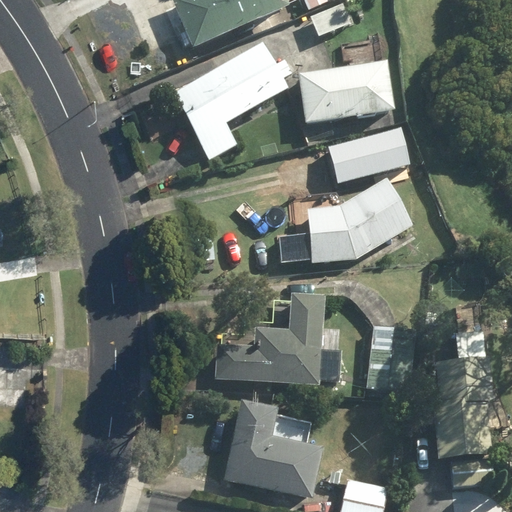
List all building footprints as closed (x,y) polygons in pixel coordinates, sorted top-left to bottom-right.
[(175,0),(169,3),(190,54),(287,15),(283,6),(296,1),(295,0),(175,0)] [(342,7),(308,20),(317,41),(350,28),(342,7)] [(235,151),(225,131),(284,99),(259,51),(169,99),(195,147),(205,167),(235,151)] [(385,70),(297,77),(302,128),(390,120),(385,70)] [(401,135),(358,144),(366,182),(409,173),(401,135)] [(340,213),(305,216),(310,268),(359,263),(411,232),(384,186),(340,213)] [(214,237),(191,236),(190,268),(213,268),(214,237)] [(339,357),(320,356),(323,302),(289,300),(286,358),(213,354),(212,386),(318,392),(318,387),(337,388),(339,357)] [(414,333),(372,329),(366,393),(408,397),(414,333)] [(435,369),(439,413),(430,414),(435,466),(450,464),(452,493),(493,489),(485,409),(497,408),(493,363),(435,369)] [(321,454),(306,451),(311,432),(274,424),(276,414),(238,405),(219,486),(245,491),(309,506),(321,454)] [(383,511),(387,490),(344,482),(338,511),(383,511)]
